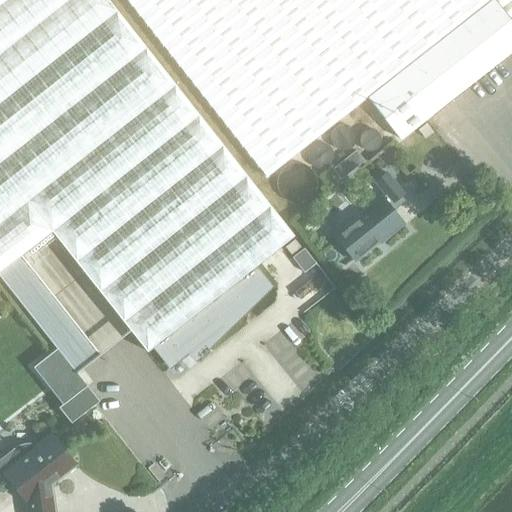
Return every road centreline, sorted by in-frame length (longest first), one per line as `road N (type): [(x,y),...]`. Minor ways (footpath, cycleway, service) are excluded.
road 1 (unclassified): [(511,240),(288,461),(223,511)]
road 2 (primary): [(342,511),(511,335)]
